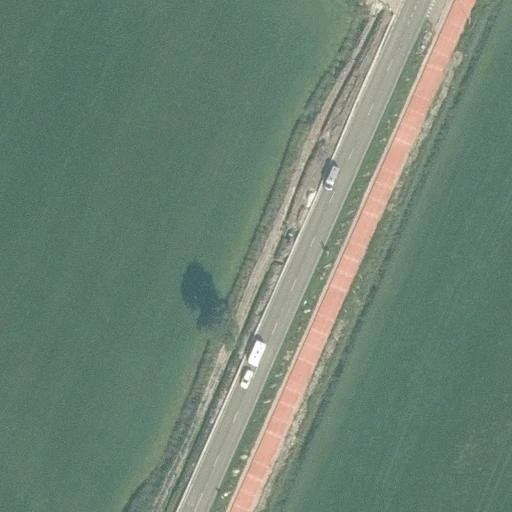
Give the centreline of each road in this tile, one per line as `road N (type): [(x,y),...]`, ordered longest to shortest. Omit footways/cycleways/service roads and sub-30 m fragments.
road 1 (trunk): [(192,511),(412,3)]
road 2 (unclassified): [(239,511),(450,21)]
